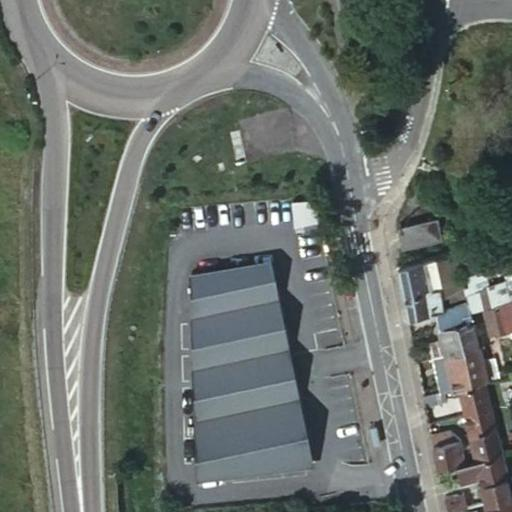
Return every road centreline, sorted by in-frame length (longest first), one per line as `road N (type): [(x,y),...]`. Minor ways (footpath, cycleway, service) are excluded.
road 1 (primary): [(37,42),(61,125),(56,346),(77,511)]
road 2 (primary): [(91,511),(93,358),(103,282),(145,135),(183,83)]
road 3 (tertiary): [(414,511),(346,178)]
road 4 (unclassified): [(346,178),(380,166),(401,139),(425,0)]
road 5 (tertiary): [(346,178),(331,95),(266,0)]
road 6 (tertiary): [(214,66),(262,75),(296,95),(346,178)]
road 7 (primary): [(37,42),(97,86),(148,92),(183,83)]
